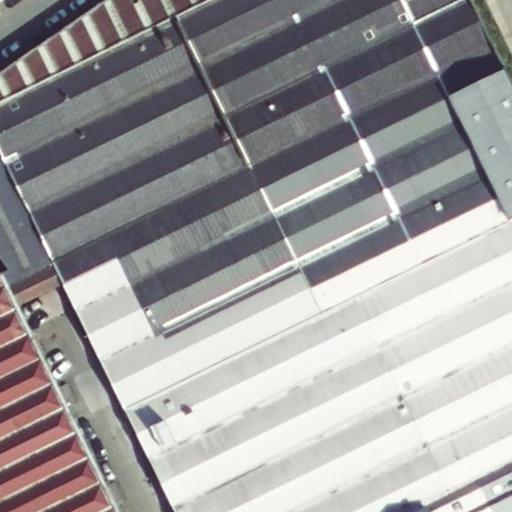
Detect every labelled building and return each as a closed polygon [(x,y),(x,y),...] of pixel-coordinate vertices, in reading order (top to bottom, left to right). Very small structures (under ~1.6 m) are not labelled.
[(163,350),(312,276),(436,215),(495,186),(501,200),(511,194),(511,87),(469,0),(107,0),(0,74),(0,155),(53,265),(109,239),(163,350)] [(0,511),(117,511),(20,307),(65,285),(174,511),(242,511),(163,350),(109,239),(53,265),(0,155),(0,258),(11,275),(0,280),(0,511)] [(242,511),(280,511),(259,468),(511,344),(511,194),(501,200),(495,186),(436,215),(312,276),(163,350),(242,511)] [(422,511),(511,468),(511,344),(259,468),(280,511),(422,511)] [(511,511),(511,468),(422,511),(511,511)]
